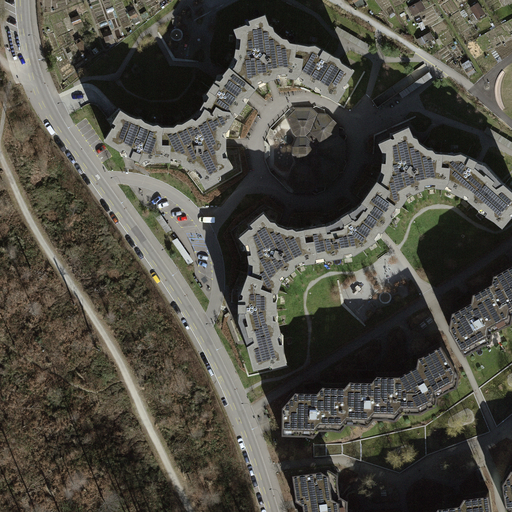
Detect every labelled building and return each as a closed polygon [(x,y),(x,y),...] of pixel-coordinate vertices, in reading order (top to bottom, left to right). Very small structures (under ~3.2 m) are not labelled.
[(421,2),(411,9),(415,16),(426,8),(421,2)] [(231,71),(252,89),(256,84),(265,80),(269,80),(272,77),(274,76),(287,76),(293,77),(293,76),(298,70),(300,58),(291,57),(293,43),(288,42),(285,39),(280,38),(272,31),(270,26),(266,24),(263,15),(248,20),(244,20),(244,24),(232,28),(235,36),(234,48),(233,55),(227,67),(231,70),(231,71)] [(344,82),(352,69),(339,62),(338,60),(337,58),(333,56),(313,45),(307,46),(293,43),(291,57),(300,58),(298,70),(293,76),(293,77),(297,80),(301,81),(311,86),(314,90),(319,91),(326,94),(336,99),(342,89),(347,85),(344,82)] [(246,95),(252,89),(231,71),(231,70),(227,67),(222,73),(216,75),(215,80),(206,91),(202,95),(203,101),(198,107),(200,108),(200,107),(211,113),(215,107),(220,110),(227,111),(230,116),(231,117),(234,114),(243,102),(246,95)] [(295,108),(288,116),(294,132),(299,136),(297,142),(299,147),(299,153),(297,158),(299,163),(294,167),(288,184),(295,191),(310,190),(316,194),(324,190),(326,184),(330,177),(336,173),(343,172),(347,163),(344,157),(344,142),(337,135),(337,126),(330,122),(326,115),(325,109),(316,105),(310,109),(295,108)] [(225,129),(231,117),(230,116),(227,111),(220,110),(215,107),(211,113),(200,107),(200,108),(198,107),(190,117),(180,122),(176,123),(172,126),(160,126),(158,132),(158,144),(167,144),(167,159),(181,162),(184,165),(189,166),(198,177),(204,185),(216,178),(219,177),(218,171),(230,165),(225,156),(224,148),(224,136),(225,129)] [(158,132),(160,126),(156,123),(151,124),(143,120),(139,117),(134,117),(127,114),(117,108),(105,119),(110,126),(102,139),(118,148),(120,154),(130,155),(136,158),(143,163),(150,159),(167,159),(167,144),(158,144),(158,132)] [(397,204),(398,204),(404,196),(413,190),(417,190),(421,187),(435,185),(441,186),(441,184),(445,179),(446,167),(438,166),(439,153),(440,153),(440,152),(433,151),(430,148),(425,148),(423,146),(417,141),(415,137),(411,135),(407,126),(392,132),(388,133),(388,137),(378,141),(381,149),(381,163),(380,169),(375,181),(386,189),(381,196),(391,203),(397,204)] [(510,209),(511,207),(511,191),(502,183),(483,163),(477,161),(472,159),(459,152),(453,154),(440,152),(440,153),(439,153),(438,166),(446,167),(445,179),(441,184),(441,186),(446,188),(449,189),(460,194),(463,197),(467,198),(476,206),(477,210),(484,213),(493,218),(500,224),(509,215),(505,212),(509,208),(510,209)] [(397,210),(398,204),(397,204),(391,203),(381,196),(386,189),(375,181),(361,200),(354,206),(345,211),(331,220),(323,223),(300,227),(302,241),(311,239),(313,252),(311,258),(311,259),(316,261),(325,257),(340,254),(346,255),(377,236),(379,235),(380,229),(389,217),(397,210)] [(273,289),(275,289),(279,279),(285,272),(289,270),(293,265),(305,260),(311,259),(311,258),(313,252),(311,239),(302,241),(300,227),(294,228),(291,226),(286,227),(276,223),(273,219),(268,219),(261,211),(250,221),(245,223),(247,226),(238,234),(243,240),(246,253),(248,259),(246,273),(259,277),(256,285),(267,290),(273,289)] [(511,262),(510,264),(493,273),(492,281),(487,284),(498,302),(510,294),(511,298),(511,262)] [(245,345),(252,366),(266,362),(268,365),(272,363),(284,360),(281,349),(281,341),(281,333),(278,330),(274,317),(275,314),(274,310),(274,298),(275,293),(275,289),(273,289),(267,290),(256,285),(259,277),(246,273),(240,288),(237,293),(237,298),(237,303),(237,311),(236,318),(245,345)] [(498,302),(487,284),(473,292),(464,298),(463,295),(455,300),(459,306),(452,310),(448,327),(464,354),(490,340),(491,331),(511,321),(511,317),(511,298),(510,294),(498,302)] [(458,374),(441,343),(418,356),(410,361),(408,358),(401,363),(405,370),(399,373),(393,373),(394,394),(407,394),(407,411),(421,411),(435,404),(438,394),(456,385),(458,374)] [(394,394),(393,373),(379,373),(367,373),(367,370),(364,370),(357,370),(357,378),(349,378),(345,384),(339,384),(339,405),(353,405),(354,421),(367,424),(374,417),(388,417),(394,418),(401,410),(407,411),(407,394),(394,394)] [(339,405),(339,384),(321,385),(312,385),(312,381),(303,384),(303,389),(295,389),(282,404),(282,433),(303,434),(313,435),(319,427),(340,429),(347,422),(354,421),(353,405),(339,405)] [(329,466),(292,473),(295,499),(299,499),(300,511),(348,511),(347,498),(346,497),(342,494),(340,493),(337,472),(329,466)] [(511,467),(510,467),(502,482),(506,511),(508,511),(511,511),(511,467)] [(492,511),(489,491),(463,496),(454,497),(454,494),(444,495),(445,503),(438,504),(433,511),(431,511),(492,511)]
